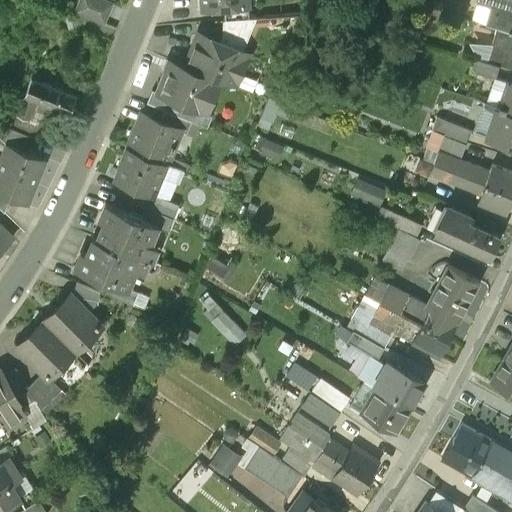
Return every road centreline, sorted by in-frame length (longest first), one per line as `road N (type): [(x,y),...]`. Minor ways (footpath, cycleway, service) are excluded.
road 1 (residential): [(0,307),(62,204),(150,0)]
road 2 (residential): [(377,511),(407,471),(511,262)]
